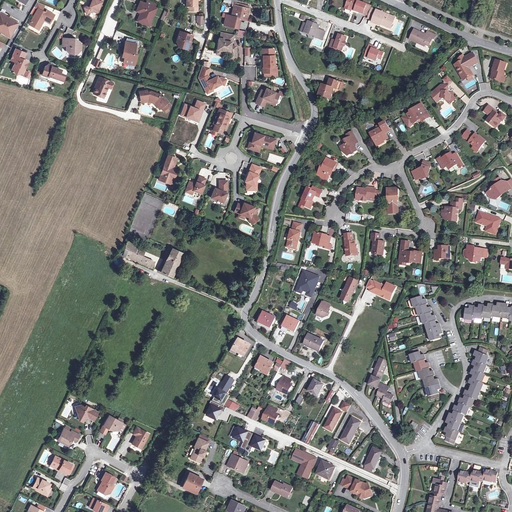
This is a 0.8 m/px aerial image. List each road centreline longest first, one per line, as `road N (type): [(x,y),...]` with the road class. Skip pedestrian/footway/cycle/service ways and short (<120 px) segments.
road 1 (unclassified): [(307,136),(244,313),(260,337),(357,392),(401,453)]
road 2 (residential): [(511,300),(478,298),(453,313),(465,377),(424,445)]
road 3 (residential): [(57,511),(94,451),(139,475),(120,511)]
road 4 (residential): [(117,0),(77,94),(128,115)]
road 5 (residential): [(511,100),(479,93),(446,135),(397,168)]
road 6 (unclassified): [(278,0),(283,38),(316,110),(307,136)]
road 7 (residential): [(301,133),(245,119),(228,165),(199,154)]
road 8 (residential): [(280,0),(404,47)]
road 9 (unclassified): [(396,3),(475,41),(511,48)]
